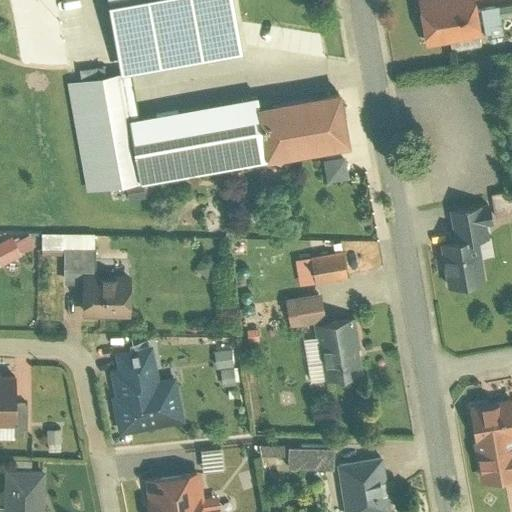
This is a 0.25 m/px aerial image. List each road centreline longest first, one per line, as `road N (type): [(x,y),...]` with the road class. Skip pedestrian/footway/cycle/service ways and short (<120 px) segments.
road 1 (residential): [(362,0),(426,375)]
road 2 (residential): [(0,342),(57,346),(84,396),(103,511)]
road 3 (residential): [(426,375),(454,511)]
